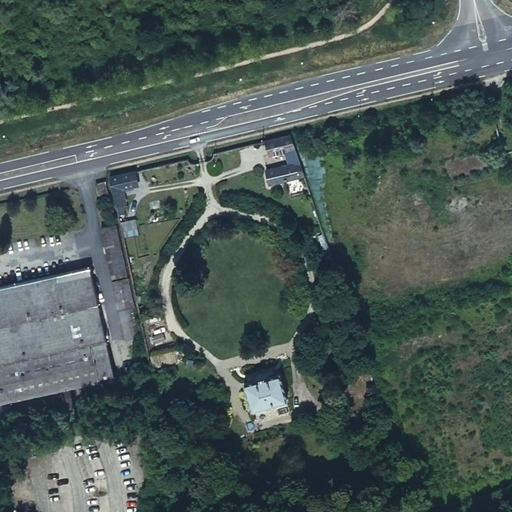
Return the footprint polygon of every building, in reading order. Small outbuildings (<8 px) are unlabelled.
[(292,139),(291,137),(266,141),(269,156),(285,152),(290,167),(300,165),(292,139)] [(304,177),(300,165),(290,167),(268,172),(269,185),(304,177)] [(138,184),(135,171),(108,177),(110,184),(111,190),(113,197),(115,205),(124,203),(126,203),(123,187),(138,184)] [(107,194),(105,185),(97,187),(98,196),(107,194)] [(124,203),(115,205),(115,206),(117,214),(126,212),(124,203)] [(133,219),(119,222),(122,237),(136,233),(133,219)] [(129,278),(118,224),(101,228),(112,281),(129,278)] [(0,362),(106,340),(90,266),(0,286),(0,362)] [(135,309),(129,278),(112,281),(125,342),(139,339),(134,310),(135,309)] [(139,294),(135,295),(139,315),(143,314),(142,307),(145,307),(143,300),(140,300),(139,294)] [(0,404),(114,381),(106,340),(0,362),(0,404)] [(276,371),(273,364),(245,372),(247,379),(243,380),(252,408),(287,398),(278,370),(276,371)] [(378,400),(373,385),(367,387),(368,392),(365,392),(367,397),(370,396),(372,402),(378,400)]
